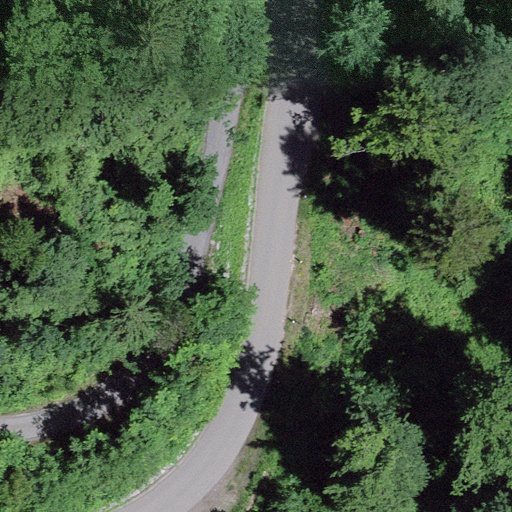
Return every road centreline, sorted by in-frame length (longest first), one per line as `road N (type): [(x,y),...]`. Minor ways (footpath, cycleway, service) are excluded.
road 1 (unclassified): [(289,77),(135,404),(0,437)]
road 2 (unclassified): [(289,77),(266,326),(231,445),(161,511)]
